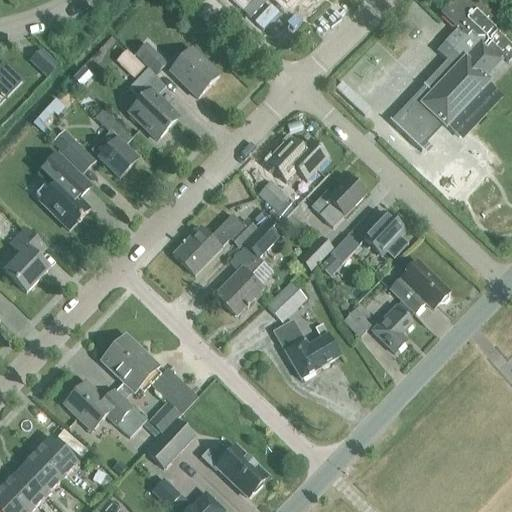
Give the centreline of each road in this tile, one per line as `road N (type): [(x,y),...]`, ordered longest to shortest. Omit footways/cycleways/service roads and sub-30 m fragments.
road 1 (residential): [(328,476),(119,272)]
road 2 (residential): [(508,284),(294,88)]
road 3 (residential): [(328,476),(508,284)]
road 4 (residential): [(294,88),(119,272)]
road 5 (residential): [(119,272),(0,395)]
road 6 (residential): [(294,88),(195,0)]
road 7 (residential): [(384,0),(294,88)]
